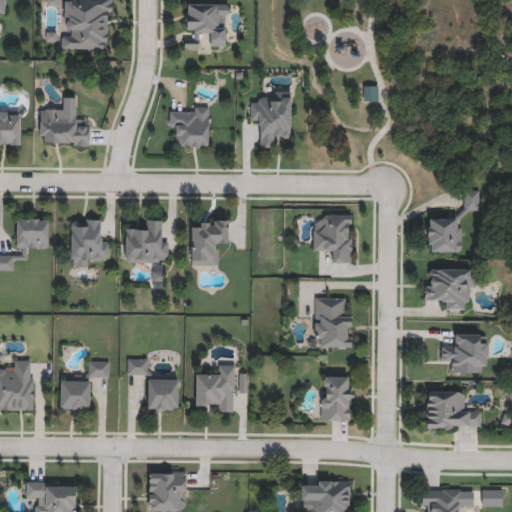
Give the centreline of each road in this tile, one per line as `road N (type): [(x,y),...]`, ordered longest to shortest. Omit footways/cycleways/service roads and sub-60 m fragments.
road 1 (residential): [(511,459),(0,446)]
road 2 (residential): [(387,187),(0,181)]
road 3 (residential): [(387,511),(387,187)]
road 4 (residential): [(112,183),(147,66),(147,0)]
